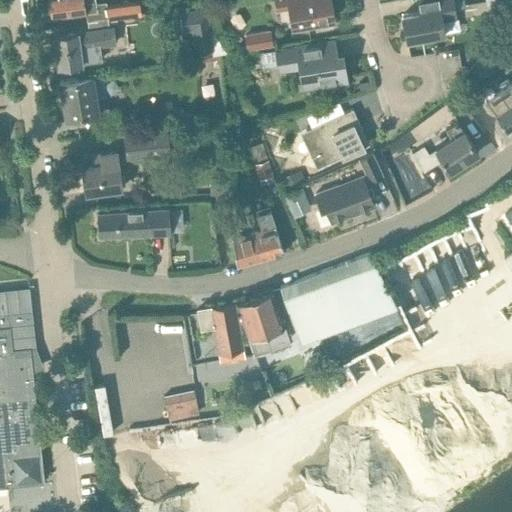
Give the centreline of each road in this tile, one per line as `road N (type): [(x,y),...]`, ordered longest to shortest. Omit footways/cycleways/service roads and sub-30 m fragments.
road 1 (unclassified): [(49,267),(185,287),(269,271),(442,203),(511,154)]
road 2 (residential): [(49,267),(14,0)]
road 3 (unclassified): [(74,511),(49,267)]
road 4 (residential): [(385,63),(402,112),(430,93),(433,78),(413,63)]
